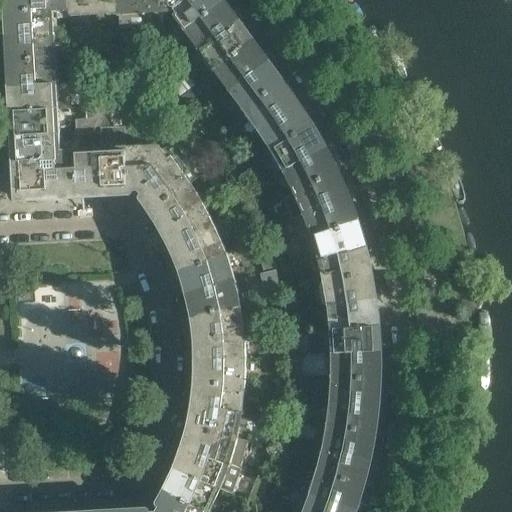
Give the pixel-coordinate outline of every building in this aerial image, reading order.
[(43,0),(38,0),(37,0),(8,0),(9,11),(48,9),(47,0),(43,0)] [(69,9),(68,0),(37,0),(38,0),(43,0),(47,0),(48,9),(48,10),(50,10),(68,9),(69,9)] [(94,12),(93,0),(68,0),(69,9),(68,9),(68,11),(70,13),(94,12)] [(119,10),(118,0),(93,0),(94,12),(119,10)] [(144,10),(143,0),(118,0),(119,10),(119,12),(144,10)] [(170,9),(169,0),(143,0),(144,10),(170,9)] [(176,7),(185,0),(169,0),(170,9),(170,8),(176,7)] [(189,29),(223,3),(220,0),(185,0),(176,7),(180,13),(179,13),(179,15),(189,29)] [(204,49),(238,23),(223,3),(189,29),(204,49)] [(51,34),(50,10),(48,10),(48,9),(9,11),(10,37),(51,34)] [(218,69),(253,44),(238,23),(204,49),(218,69)] [(83,36),(83,28),(71,28),(71,36),(83,36)] [(53,59),(51,34),(10,37),(11,62),(53,59)] [(96,43),(95,35),(83,36),(84,44),(88,44),(96,43)] [(84,44),(83,36),(71,36),(72,44),(84,44)] [(96,57),(96,43),(88,44),(88,58),(96,57)] [(170,62),(176,50),(171,43),(165,46),(166,62),(170,62)] [(233,89),(268,64),(253,44),(218,69),(233,89)] [(122,56),(121,47),(108,48),(109,56),(122,56)] [(54,85),(53,59),(11,62),(13,87),(54,85)] [(175,72),(169,65),(170,62),(166,62),(167,78),(175,72)] [(248,109),(283,84),(268,64),(233,89),(248,109)] [(148,79),(148,69),(138,70),(138,80),(148,79)] [(158,79),(158,69),(148,69),(148,79),(158,79)] [(98,82),(97,74),(85,75),(86,83),(98,82)] [(98,90),(98,82),(86,83),(86,91),(98,90)] [(189,91),(183,83),(174,89),(180,97),(189,91)] [(262,128),(297,104),(283,84),(248,109),(258,122),(262,128)] [(55,110),(54,85),(13,87),(14,112),(55,110)] [(194,99),(189,91),(180,97),(186,105),(194,99)] [(275,148),(312,126),(306,117),(297,104),(262,128),(268,136),(275,148)] [(125,116),(124,106),(116,106),(116,116),(125,116)] [(133,115),(132,106),(124,106),(125,116),(133,115)] [(206,109),(195,117),(204,129),(204,130),(210,137),(221,129),(206,109)] [(57,135),(55,110),(14,112),(15,137),(57,135)] [(89,130),(88,121),(77,122),(77,130),(89,130)] [(100,129),(100,121),(88,121),(89,130),(100,129)] [(317,135),(312,126),(275,148),(283,161),(287,169),(325,149),(317,135)] [(100,137),(100,129),(89,130),(89,138),(100,137)] [(218,131),(210,137),(216,145),(221,153),(222,153),(224,156),(235,148),(221,129),(218,131)] [(89,138),(89,130),(77,130),(78,139),(89,138)] [(58,160),(57,135),(15,137),(17,162),(57,160),(58,160)] [(332,163),(325,149),(287,169),(290,173),(294,182),(298,191),(337,173),(332,163)] [(160,177),(153,167),(167,157),(162,150),(126,152),(129,193),(132,193),(131,190),(139,190),(141,191),(160,177)] [(129,193),(126,152),(101,153),(104,194),(129,193)] [(104,194),(101,153),(81,154),(76,159),(78,195),(104,194)] [(216,166),(226,159),(224,156),(222,153),(221,153),(212,160),(216,166)] [(188,186),(183,179),(167,157),(153,167),(160,177),(141,191),(145,197),(143,198),(148,204),(152,210),(188,186)] [(78,195),(76,159),(58,160),(57,160),(57,170),(47,171),(48,197),(78,195)] [(221,173),(231,166),(226,159),(216,166),(221,173)] [(48,197),(47,171),(57,170),(57,160),(17,162),(19,199),(48,197)] [(246,167),(241,160),(231,166),(235,173),(246,167)] [(250,174),(246,167),(235,173),(240,180),(250,174)] [(341,182),(337,173),(298,191),(304,204),(308,213),(348,197),(341,182)] [(193,193),(188,186),(152,210),(158,220),(164,230),(202,208),(199,205),(195,197),(193,193)] [(351,207),(348,197),(308,213),(313,226),(316,235),(357,222),(355,217),(351,207)] [(267,206),(263,198),(252,203),(253,205),(256,211),(267,206)] [(256,212),(256,211),(253,205),(242,210),(245,217),(256,212)] [(270,213),(267,206),(256,211),(256,212),(259,218),(270,213)] [(208,220),(202,208),(164,230),(169,240),(171,243),(174,250),(214,232),(210,224),(208,220)] [(260,220),(259,218),(256,212),(245,217),(249,225),(260,220)] [(358,227),(357,222),(316,235),(319,245),(322,254),(323,259),(364,247),(361,237),(358,227)] [(215,236),(214,232),(174,250),(176,253),(179,260),(182,267),(183,271),(224,256),(220,248),(219,244),(215,236)] [(283,246),(280,239),(269,242),(271,250),(283,246)] [(285,254),(283,246),(271,250),(274,258),(285,254)] [(367,258),(364,247),(323,259),(329,282),(370,273),(369,268),(367,258)] [(225,261),(224,256),(183,271),(187,282),(189,289),(190,293),(232,282),(229,273),(228,269),(225,261)] [(277,269),(275,261),(263,264),(265,272),(277,269)] [(279,277),(278,271),(277,269),(265,272),(268,280),(279,277)] [(371,279),(370,273),(329,282),(331,296),(333,306),(375,300),(373,289),(371,279)] [(294,289),(293,281),(281,283),(282,291),(294,289)] [(235,294),(232,282),(190,293),(192,300),(193,304),(195,315),(237,307),(236,299),(235,294)] [(296,297),(294,289),(282,291),(284,299),(296,297)] [(376,305),(375,300),(333,306),(334,315),(335,330),(378,326),(377,315),(376,305)] [(239,316),(237,307),(195,315),(195,319),(197,326),(197,330),(198,338),(241,333),(239,320),(239,316)] [(288,329),(288,325),(287,321),(275,322),(276,330),(288,329)] [(301,333),(300,324),(288,325),(288,329),(288,334),(301,333)] [(379,337),(378,326),(335,330),(336,334),(336,344),(337,354),(379,353),(379,347),(379,337)] [(289,337),(288,334),(288,329),(276,330),(277,338),(289,337)] [(241,338),(241,333),(198,338),(199,349),(199,360),(242,360),(242,347),(241,338)] [(301,341),(301,333),(288,334),(289,337),(289,342),(301,341)] [(380,358),(379,353),(337,354),(337,363),(337,373),(337,378),(379,379),(380,368),(380,358)] [(242,373),(242,360),(199,360),(199,372),(199,383),(242,386),(242,382),(242,373)] [(302,377),(302,368),(290,368),(290,376),(302,377)] [(301,385),(302,377),(290,376),(289,381),(289,384),(301,385)] [(379,384),(379,379),(337,378),(336,387),(335,402),(378,406),(379,395),(379,384)] [(289,389),(289,384),(289,381),(277,380),(277,389),(289,389)] [(241,395),(242,386),(199,383),(198,395),(196,406),(239,412),(240,399),(241,395)] [(288,398),(289,389),(277,389),(276,397),(288,398)] [(377,416),(378,406),(335,402),(334,411),(332,426),(374,432),(375,427),(377,416)] [(237,421),(239,412),(196,406),(194,417),(193,424),(192,428),(234,438),(235,434),(236,425),(237,421)] [(298,420),(299,412),(287,410),(286,419),(298,420)] [(296,428),(298,420),(286,419),(284,427),(296,428)] [(373,443),(374,432),(332,426),(331,435),(329,445),(328,449),(370,458),(372,448),(373,443)] [(233,443),(234,438),(192,428),(190,436),(189,439),(187,447),(185,450),(226,464),(230,451),(233,443)] [(280,449),(281,441),(270,439),(268,447),(280,449)] [(278,457),(279,452),(280,449),(268,447),(266,455),(278,457)] [(367,469),(370,458),(328,449),(326,459),(322,473),(363,484),(365,479),(367,469)] [(225,468),(226,464),(185,450),(183,457),(182,461),(180,464),(177,471),(217,488),(222,476),(225,468)] [(288,463),(291,456),(279,452),(278,457),(277,460),(288,463)] [(286,471),(288,463),(277,460),(275,468),(286,471)] [(212,500),(217,488),(177,471),(176,475),(173,482),(171,485),(168,492),(205,511),(208,508),(212,500)] [(362,489),(363,484),(322,473),(319,482),(315,496),(356,510),(359,499),(362,489)] [(205,511),(168,492),(164,499),(160,506),(162,507),(158,511),(205,511)] [(274,505),(277,497),(266,493),(264,499),(263,501),(274,505)] [(260,507),(263,501),(264,499),(253,495),(249,502),(260,507)] [(354,511),(356,510),(315,496),(310,509),(309,511),(354,511)] [(269,511),(271,511),(274,505),(263,501),(260,507),(260,508),(269,511)] [(251,511),(258,511),(260,508),(260,507),(249,502),(246,510),(251,511)]
